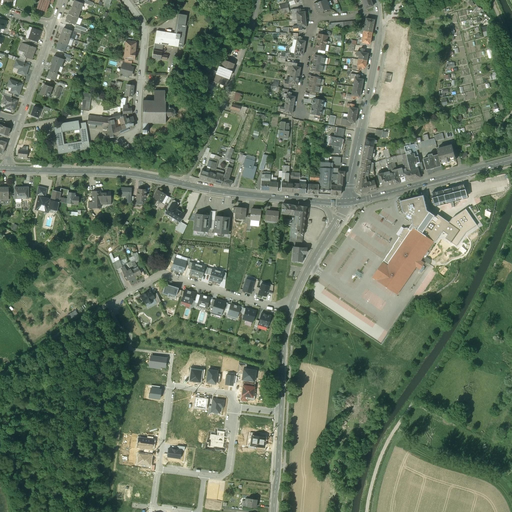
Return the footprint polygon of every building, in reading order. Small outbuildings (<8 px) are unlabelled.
[(40,0),(40,1),(42,2),(39,9),(38,9),(37,9),(46,12),(49,2),(52,4),(53,0),(40,0)] [(323,0),(320,2),(313,4),(316,11),(321,9),(322,11),(330,10),(326,0),(323,0)] [(370,0),(362,3),(365,9),(373,6),(370,0)] [(82,3),(75,1),(72,7),(80,10),(82,3)] [(80,10),(72,7),(71,12),(70,11),(68,14),(77,17),(80,10)] [(300,8),(296,9),(296,11),(296,12),(296,13),(296,20),(305,19),(304,12),(303,12),(303,10),(300,10),(300,8)] [(77,17),(68,14),(66,21),(74,25),(77,17)] [(178,14),(175,34),(179,34),(179,33),(184,34),(185,26),(184,25),(186,15),(178,14)] [(305,19),(296,20),(297,25),(297,27),(298,27),(298,28),(298,30),(302,30),(301,28),(304,28),(304,26),(306,26),(305,19)] [(383,42),(393,44),(397,27),(387,25),(383,42)] [(32,28),(28,39),(31,40),(37,42),(41,31),(32,28)] [(71,30),(64,28),(61,35),(69,38),(71,30)] [(154,43),(162,44),(177,46),(179,34),(175,34),(156,31),(154,43)] [(322,35),(318,34),(316,43),(325,45),(325,44),(326,43),(327,41),(326,40),(327,36),(322,35)] [(69,38),(61,35),(58,42),(66,45),(69,38)] [(301,37),(297,36),(297,39),(297,40),(296,40),(295,47),(304,49),(305,41),(304,41),(304,40),(301,39),(301,37)] [(135,42),(125,41),(125,52),(127,52),(126,59),(133,59),(135,42)] [(66,45),(58,42),(56,49),(63,52),(66,45)] [(22,43),(19,51),(25,53),(24,57),(26,58),(31,59),(36,47),(29,45),(22,43)] [(162,44),(154,43),(153,50),(161,51),(162,44)] [(304,49),(295,47),(294,52),(294,54),(294,57),(294,58),(297,58),(298,56),(301,57),(301,55),(302,56),(304,49)] [(364,49),(360,48),(360,50),(360,52),(359,52),(358,59),(366,61),(368,53),(366,53),(366,52),(364,51),(364,50),(364,49)] [(153,50),(152,58),(160,59),(161,54),(161,52),(161,51),(153,50)] [(386,54),(384,71),(394,72),(396,55),(386,54)] [(317,56),(314,55),(313,61),(312,62),(323,64),(325,57),(323,57),(317,56)] [(63,59),(53,56),(51,63),(52,63),(59,66),(61,67),(63,59),(64,59),(63,59)] [(234,64),(222,59),(213,82),(225,86),(234,64)] [(366,61),(358,59),(357,66),(356,69),(360,70),(360,68),(363,69),(363,67),(365,67),(366,61)] [(24,63),(16,60),(14,65),(19,66),(17,72),(26,75),(29,65),(24,63)] [(323,64),(312,62),(313,64),(312,70),(314,70),(320,72),(322,72),(323,64)] [(59,66),(52,63),(49,71),(56,73),(59,66)] [(296,63),(293,63),(292,66),(291,66),(291,67),(290,75),(298,76),(300,68),(299,67),(299,66),(296,65),(296,63)] [(130,67),(122,65),(120,72),(123,73),(128,75),(131,75),(132,71),(133,69),(132,69),(133,67),(130,67)] [(56,73),(49,71),(47,78),(54,81),(54,80),(56,80),(56,78),(57,78),(57,77),(56,76),(56,74),(58,74),(56,73)] [(359,75),(355,74),(355,78),(354,78),(353,86),(361,88),(363,79),(361,79),(361,77),(359,77),(359,75)] [(298,76),(290,75),(288,82),(284,81),(283,85),(288,86),(288,87),(292,88),(292,86),(295,86),(295,85),(297,85),(298,76)] [(313,76),(310,76),(309,84),(319,85),(321,78),(319,77),(313,76)] [(23,84),(9,79),(8,84),(13,86),(10,91),(10,92),(13,92),(19,95),(19,94),(20,92),(21,88),(23,84)] [(52,87),(44,84),(42,90),(41,90),(40,94),(49,97),(52,87)] [(134,85),(126,84),(125,95),(132,96),(134,85)] [(319,85),(309,84),(308,91),(316,92),(318,93),(319,85)] [(361,88),(353,86),(351,95),(351,99),(354,99),(355,97),(358,98),(358,96),(359,97),(361,88)] [(164,90),(153,90),(153,100),(149,100),(148,100),(143,100),(142,100),(142,107),(149,107),(149,104),(164,104),(164,100),(164,90)] [(291,95),(291,92),(287,92),(287,94),(286,95),(286,97),(285,102),(293,104),(294,97),(293,97),(293,95),(291,95)] [(84,93),(81,110),(89,111),(91,94),(84,93)] [(11,98),(4,96),(2,100),(7,102),(5,108),(14,111),(17,100),(11,98)] [(315,98),(313,98),(313,99),(312,99),(311,105),(312,105),(311,106),(321,108),(322,106),(323,102),(322,102),(323,100),(315,98)] [(293,104),(285,102),(284,108),(280,107),(279,110),(283,111),(283,113),(290,114),(291,111),(292,111),(293,104)] [(240,106),(231,103),(230,109),(239,112),(240,106)] [(164,104),(149,104),(149,107),(142,107),(142,116),(149,116),(149,119),(165,118),(165,115),(168,115),(168,117),(168,115),(171,115),(172,116),(172,115),(174,113),(175,114),(175,113),(174,113),(174,110),(175,110),(174,109),(173,110),(172,108),(172,107),(171,108),(168,108),(168,104),(164,104)] [(353,104),(350,104),(349,107),(349,109),(347,114),(356,116),(357,109),(356,108),(356,107),(353,106),(353,104)] [(41,108),(34,106),(31,115),(33,115),(38,117),(41,108)] [(321,108),(311,106),(311,107),(310,112),(310,113),(310,114),(314,115),(320,116),(320,114),(321,114),(322,110),(321,110),(321,108)] [(368,125),(378,126),(380,109),(370,108),(368,125)] [(356,116),(347,114),(346,120),(342,119),(341,124),(349,125),(350,123),(353,124),(353,123),(355,123),(356,116)] [(109,117),(88,115),(87,123),(90,123),(89,128),(95,129),(95,124),(103,125),(103,128),(106,128),(107,125),(108,125),(109,118),(109,117)] [(125,115),(123,115),(123,117),(122,117),(125,124),(133,121),(132,117),(126,118),(125,115)] [(114,126),(113,119),(113,117),(109,118),(108,125),(110,137),(116,136),(116,135),(115,130),(115,128),(114,126)] [(61,126),(62,132),(81,129),(83,143),(64,146),(58,147),(59,153),(90,148),(86,123),(79,124),(78,121),(61,123),(61,126)] [(133,121),(125,124),(125,126),(126,130),(132,128),(133,127),(133,126),(133,121)] [(285,122),(280,121),(279,135),(285,136),(285,135),(288,136),(289,129),(288,129),(289,123),(287,123),(286,124),(285,123),(285,122)] [(10,128),(2,125),(1,128),(0,131),(0,132),(2,133),(1,134),(4,135),(4,134),(8,135),(10,128)] [(58,147),(64,146),(62,132),(61,126),(54,127),(58,147)] [(121,128),(115,130),(116,135),(126,130),(125,126),(121,128)] [(335,137),(343,139),(345,129),(337,128),(335,137)] [(333,146),(341,147),(343,139),(335,137),(329,136),(327,145),(333,146)] [(371,137),(366,136),(364,145),(373,147),(373,143),(375,144),(376,140),(374,140),(374,139),(371,139),(371,137)] [(421,142),(417,143),(419,149),(436,144),(434,138),(429,140),(425,141),(421,142)] [(373,147),(364,145),(363,149),(363,151),(361,161),(370,162),(370,158),(373,159),(374,154),(373,153),(374,150),(372,150),(373,147)] [(341,147),(333,146),(332,153),(340,154),(341,147)] [(409,148),(405,149),(406,154),(411,171),(414,170),(413,165),(417,164),(420,163),(416,150),(415,146),(412,147),(409,148)] [(452,146),(437,149),(438,154),(441,164),(456,160),(452,146)] [(411,171),(406,154),(402,155),(404,160),(406,169),(407,172),(411,171)] [(432,154),(428,155),(428,157),(423,159),(426,170),(442,166),(441,164),(438,154),(433,156),(432,154)] [(390,157),(385,159),(387,165),(391,164),(397,162),(396,156),(390,157)] [(254,161),(245,158),(243,163),(242,166),(244,167),(244,170),(243,170),(242,174),(245,176),(245,177),(250,178),(251,174),(252,175),(255,166),(253,166),(254,161)] [(370,162),(361,161),(360,165),(360,168),(362,168),(361,172),(365,172),(367,172),(368,172),(374,172),(373,169),(373,163),(370,162)] [(332,163),(320,162),(319,176),(318,180),(318,185),(317,194),(330,195),(331,174),(332,174),(332,164),(332,163)] [(397,162),(391,164),(393,171),(399,169),(397,162)] [(399,169),(393,171),(391,164),(387,165),(388,171),(392,185),(400,183),(399,178),(402,177),(400,169),(399,169)] [(227,166),(224,175),(223,177),(221,185),(231,186),(232,183),(232,181),(227,179),(228,175),(231,168),(227,166)] [(208,172),(201,169),(199,178),(206,180),(208,172)] [(414,170),(411,171),(413,179),(421,177),(419,171),(418,169),(414,170)] [(265,171),(261,171),(261,174),(260,181),(269,182),(269,179),(269,174),(265,174),(265,171)] [(345,171),(338,171),(338,174),(332,174),(331,174),(330,195),(340,195),(341,185),(342,185),(343,176),(344,176),(345,171)] [(383,172),(377,173),(377,174),(379,183),(381,182),(382,187),(392,185),(388,171),(383,173),(383,172)] [(407,172),(403,173),(406,181),(413,179),(411,171),(407,172)] [(213,174),(208,172),(206,180),(217,184),(220,176),(213,174)] [(361,172),(358,190),(360,193),(368,191),(366,182),(365,178),(365,176),(365,172),(361,172)] [(374,180),(369,181),(369,182),(366,182),(368,191),(376,189),(374,180)] [(269,182),(260,181),(260,190),(268,190),(269,182)] [(277,182),(269,182),(268,190),(277,191),(277,182)] [(318,185),(308,184),(307,193),(317,194),(318,185)] [(459,186),(437,192),(437,191),(432,192),(435,202),(467,194),(464,184),(459,186)] [(28,186),(14,186),(14,195),(14,198),(28,198),(28,186)] [(59,201),(51,199),(51,198),(45,197),(47,188),(38,186),(36,193),(39,193),(35,209),(40,210),(41,208),(45,209),(45,207),(57,210),(59,201)] [(3,187),(0,187),(0,199),(4,199),(4,195),(8,195),(8,187),(3,187)] [(131,188),(121,187),(121,195),(126,196),(125,202),(130,202),(131,196),(131,188)] [(146,189),(137,188),(136,199),(139,200),(139,201),(141,201),(145,195),(145,193),(146,189)] [(63,198),(62,202),(67,203),(68,191),(68,190),(61,189),(60,191),(59,197),(63,198)] [(60,191),(53,190),(51,198),(51,199),(58,201),(59,197),(60,191)] [(165,194),(158,190),(157,192),(156,191),(155,194),(156,195),(154,198),(161,202),(165,194)] [(76,192),(68,191),(67,203),(77,204),(78,197),(75,196),(76,192)] [(110,192),(100,192),(100,191),(93,191),(93,202),(93,208),(100,208),(100,201),(103,201),(103,203),(110,203),(110,192)] [(420,227),(430,212),(427,210),(424,195),(401,201),(403,212),(407,214),(407,217),(410,219),(412,218),(413,221),(413,227),(418,230),(420,227)] [(178,202),(174,199),(166,212),(170,215),(179,220),(184,213),(176,208),(177,206),(176,205),(178,202)] [(293,205),(285,204),(284,213),(292,214),(293,205)] [(300,206),(293,205),(292,214),(299,215),(300,206)] [(245,208),(236,207),(235,213),(235,217),(244,218),(244,215),(245,208)] [(260,209),(251,208),(250,216),(250,219),(259,220),(260,209)] [(274,211),(270,211),(270,210),(269,210),(266,210),(265,220),(269,220),(269,219),(277,219),(278,211),(274,211)] [(466,210),(452,219),(450,222),(438,215),(437,217),(430,212),(420,227),(418,230),(434,242),(435,242),(443,231),(448,235),(446,238),(451,242),(457,246),(464,235),(477,226),(473,219),(466,210)] [(209,215),(195,214),(193,229),(198,230),(199,230),(201,230),(202,230),(207,231),(209,215)] [(176,224),(179,220),(170,215),(168,219),(176,224)] [(299,220),(291,219),(291,225),(289,241),(295,241),(302,242),(305,216),(299,215),(299,220)] [(229,217),(215,216),(213,232),(218,232),(220,232),(221,232),(222,232),(227,233),(229,217)] [(185,228),(178,223),(175,228),(182,233),(185,228)] [(418,230),(413,227),(411,230),(388,264),(384,261),(372,277),(397,294),(416,267),(420,270),(425,263),(421,260),(434,242),(418,230)] [(384,261),(388,264),(411,230),(408,228),(405,228),(399,237),(400,237),(393,246),(394,246),(384,261)] [(294,247),(293,246),(293,247),(292,260),(301,261),(303,253),(306,254),(306,248),(294,247)] [(109,254),(115,270),(122,267),(119,260),(115,262),(111,253),(109,254)] [(171,269),(183,273),(186,261),(174,258),(173,261),(171,269)] [(134,261),(128,265),(135,277),(141,273),(140,271),(142,270),(139,265),(137,266),(134,261)] [(189,274),(195,276),(198,264),(192,263),(190,269),(189,274)] [(205,266),(198,264),(195,276),(201,278),(203,272),(205,266)] [(128,281),(135,277),(128,265),(123,268),(121,269),(122,270),(125,276),(124,276),(126,279),(127,279),(128,281)] [(208,280),(214,282),(217,270),(212,269),(210,274),(208,280)] [(223,272),(217,270),(214,282),(220,283),(221,278),(223,272)] [(251,293),(252,288),(254,281),(246,279),(243,290),(251,293)] [(178,287),(165,283),(162,293),(168,295),(168,293),(176,295),(178,289),(178,287)] [(261,283),(257,295),(262,296),(262,295),(266,296),(268,293),(270,286),(269,286),(261,283)] [(194,292),(185,290),(181,300),(191,303),(192,300),(194,292)] [(150,291),(141,296),(145,303),(148,302),(149,303),(152,301),(151,300),(154,298),(153,295),(150,291)] [(200,294),(200,295),(197,303),(197,305),(206,308),(209,297),(200,294)] [(220,301),(214,300),(212,308),(210,312),(221,315),(223,308),(225,302),(220,300),(220,301)] [(230,303),(230,304),(228,313),(227,314),(237,317),(240,306),(230,303)] [(256,311),(246,308),(244,314),(242,319),(252,322),(256,311)] [(271,316),(261,313),(259,321),(258,324),(267,327),(271,316)] [(166,357),(150,355),(148,366),(160,367),(160,366),(165,367),(166,357)] [(190,379),(200,380),(202,369),(191,368),(190,379)] [(215,381),(216,373),(217,370),(207,369),(206,382),(215,383),(215,381)] [(255,370),(244,369),(243,373),(242,379),(253,380),(255,370)] [(232,384),(233,382),(234,375),(226,374),(225,383),(232,384)] [(253,391),(254,387),(253,387),(244,386),(243,386),(242,392),(241,392),(241,395),(242,395),(241,399),(246,400),(247,399),(251,400),(251,396),(252,396),(253,391)] [(159,398),(161,389),(159,389),(150,388),(150,393),(149,393),(148,397),(159,398)] [(223,399),(212,398),(211,406),(211,411),(218,412),(219,406),(223,406),(223,399)] [(225,436),(224,436),(217,435),(211,434),(210,439),(212,439),(211,446),(223,447),(225,436)] [(251,434),(250,445),(264,448),(266,436),(251,434)] [(139,447),(152,448),(153,439),(140,437),(139,447)] [(167,456),(180,458),(181,450),(176,449),(168,448),(167,456)] [(137,462),(150,464),(151,454),(139,452),(137,462)] [(245,498),(245,500),(242,500),(241,505),(243,506),(256,507),(257,499),(245,498)]
